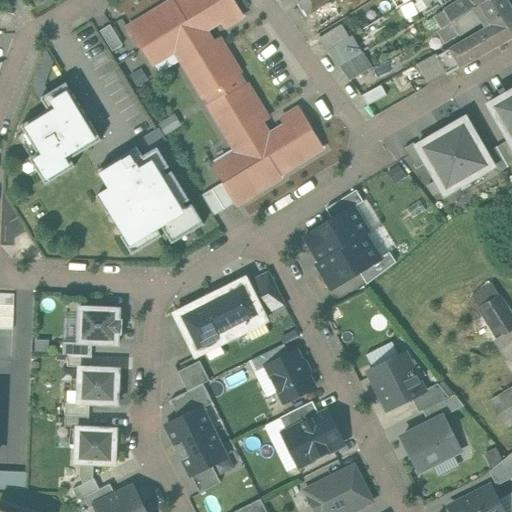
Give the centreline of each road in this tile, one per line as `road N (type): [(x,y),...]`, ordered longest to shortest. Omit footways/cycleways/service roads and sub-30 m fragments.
road 1 (residential): [(411,511),(264,225)]
road 2 (residential): [(152,279),(151,458),(177,511)]
road 3 (residential): [(268,0),(368,135)]
road 4 (residential): [(511,61),(368,135)]
road 5 (residential): [(152,279),(0,271)]
road 6 (residential): [(368,135),(358,167),(264,225)]
road 7 (residential): [(264,225),(173,279),(152,279)]
